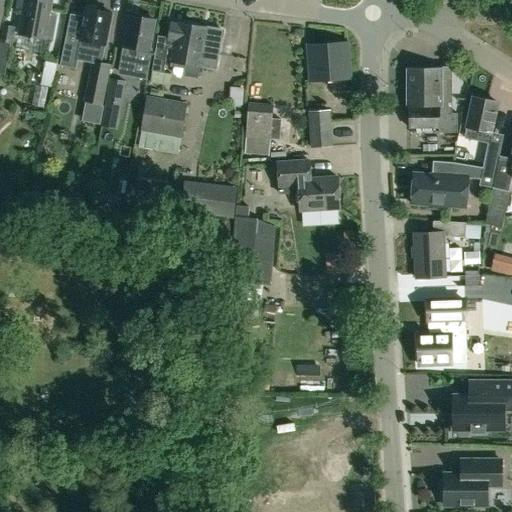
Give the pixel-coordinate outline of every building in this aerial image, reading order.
[(21,11),(17,35),(51,41),(55,17),(49,16),(51,0),(16,0),(15,10),(21,11)] [(84,17),(70,14),(59,64),(74,67),(77,53),(99,58),(101,45),(105,45),(111,14),(98,11),(97,9),(91,8),(88,9),(85,9),(84,17)] [(130,16),(124,47),(122,47),(117,74),(146,80),(152,50),(148,49),(153,21),(130,16)] [(165,61),(216,70),(223,31),(177,23),(177,24),(171,23),(167,45),(156,43),(151,70),(163,72),(165,61)] [(14,28),(1,26),(0,33),(0,41),(10,43),(11,43),(14,28)] [(0,41),(0,73),(4,74),(10,43),(0,41)] [(310,81),(349,78),(347,43),(321,45),(321,47),(307,48),(310,81)] [(102,105),(111,65),(92,61),(84,101),(102,105)] [(446,101),(451,101),(451,69),(409,69),(408,87),(404,87),(404,103),(409,103),(408,128),(438,128),(438,133),(457,133),(457,113),(446,113),(446,101)] [(118,118),(124,81),(110,79),(103,116),(118,118)] [(140,129),(179,136),(185,105),(146,97),(140,129)] [(498,103),(472,97),(466,126),(467,127),(464,137),(488,142),(491,132),(492,132),(498,103)] [(271,119),(272,105),(248,104),(246,136),(244,155),(269,157),(270,139),(279,140),(281,120),(271,119)] [(309,111),(311,147),(331,146),(329,110),(309,111)] [(334,150),(359,150),(359,120),(333,120),(334,150)] [(495,172),(499,154),(486,151),(483,168),(480,179),(479,184),(492,187),(495,172)] [(339,208),(337,177),(310,179),(309,161),(277,163),(278,186),(279,195),(299,193),(300,211),(339,208)] [(467,178),(480,179),(483,168),(452,162),(451,175),(413,173),(411,204),(427,205),(427,207),(446,209),(446,206),(464,208),(467,178)] [(505,190),(509,175),(506,175),(495,172),(492,187),(484,224),(500,227),(508,190),(505,190)] [(161,192),(162,180),(136,178),(135,190),(161,192)] [(184,211),(232,216),(233,203),(231,203),(232,188),(199,185),(184,183),(183,198),(186,199),(184,211)] [(120,198),(93,193),(90,213),(117,217),(120,198)] [(63,199),(37,199),(37,218),(63,219),(63,199)] [(177,217),(178,207),(158,206),(157,217),(177,217)] [(269,285),(276,228),(257,219),(247,218),(248,208),(236,206),(228,280),(269,285)] [(437,232),(413,233),(414,278),(444,277),(443,236),(464,238),(465,222),(437,220),(437,232)] [(461,252),(462,264),(479,263),(478,251),(461,252)] [(511,260),(490,256),(487,272),(511,276),(511,275),(511,260)] [(257,318),(257,298),(234,297),(234,318),(257,318)] [(470,322),(470,320),(439,321),(440,335),(418,335),(419,363),(451,362),(450,339),(462,338),(462,355),(483,355),(483,354),(497,354),(496,321),(470,322)] [(477,397),(453,397),(453,429),(471,429),(471,433),(484,433),(484,429),(503,429),(503,408),(511,408),(511,382),(477,383),(477,397)] [(444,473),(444,481),(440,481),(440,497),(444,497),(444,505),(486,505),(486,485),(500,485),(500,459),(474,459),(460,459),(460,473),(444,473)]
